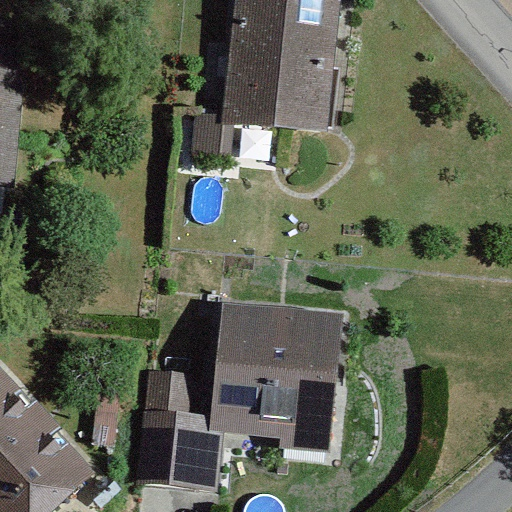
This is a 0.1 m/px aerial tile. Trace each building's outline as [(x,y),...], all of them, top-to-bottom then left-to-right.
[(337,0),(236,0),(222,128),(327,141),(344,1),(337,0)] [(0,183),(18,185),(28,49),(0,46),(0,183)] [(148,410),(141,481),(223,489),(227,446),(328,455),(341,321),(220,310),(210,416),(148,410)] [(0,455),(38,418),(0,378),(0,455)] [(0,455),(0,511),(49,511),(91,471),(38,418),(0,455)]
